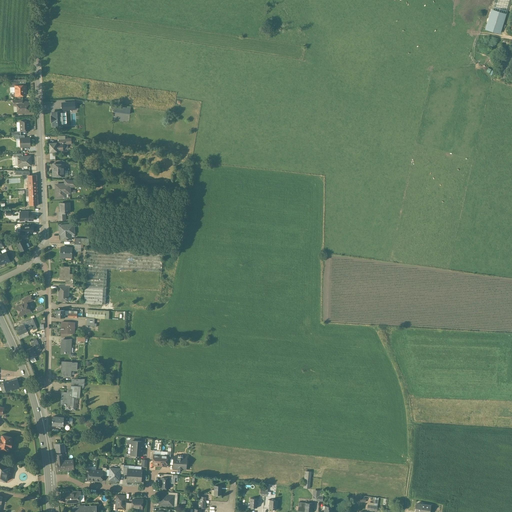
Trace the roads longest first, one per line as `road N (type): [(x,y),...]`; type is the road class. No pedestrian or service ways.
road 1 (unclassified): [(35,256),(44,223),(37,0)]
road 2 (primary): [(48,477),(28,379),(0,317)]
road 3 (residential): [(35,256),(47,275),(47,394)]
